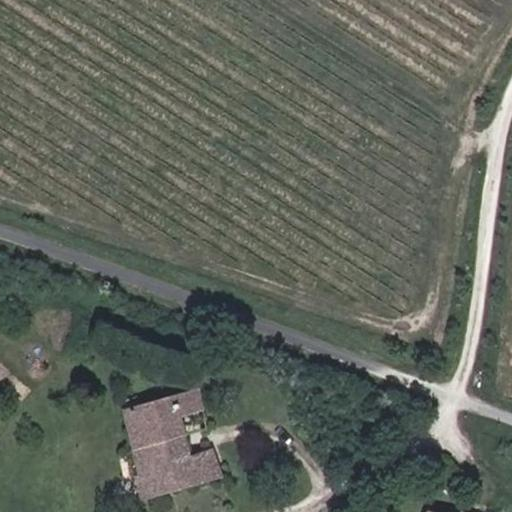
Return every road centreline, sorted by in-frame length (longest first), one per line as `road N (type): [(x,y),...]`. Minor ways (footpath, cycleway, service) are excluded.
road 1 (track): [(0,194),(390,327),(422,326),(439,305),(454,172),(500,127)]
road 2 (unclassified): [(511,91),(486,209),(470,343),(438,431),(405,456),(290,511)]
